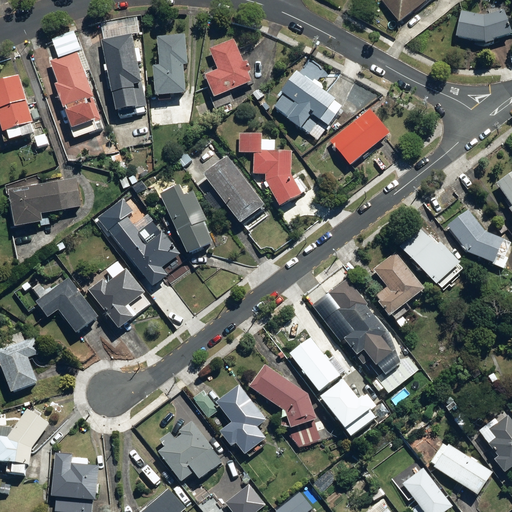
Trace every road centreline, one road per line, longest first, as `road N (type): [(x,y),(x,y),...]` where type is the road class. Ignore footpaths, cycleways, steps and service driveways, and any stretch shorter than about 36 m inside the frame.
road 1 (residential): [(489,117),(156,376),(114,394)]
road 2 (residential): [(489,117),(273,7)]
